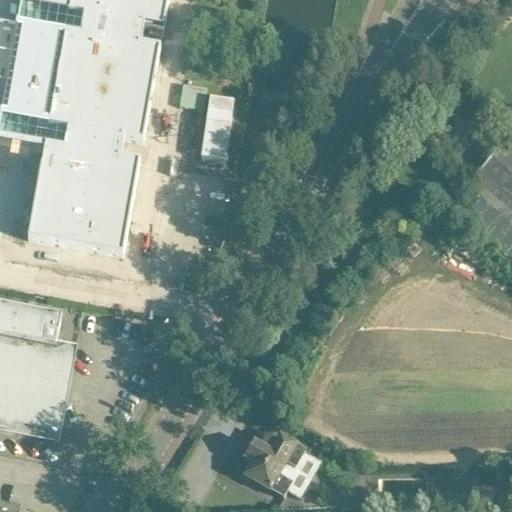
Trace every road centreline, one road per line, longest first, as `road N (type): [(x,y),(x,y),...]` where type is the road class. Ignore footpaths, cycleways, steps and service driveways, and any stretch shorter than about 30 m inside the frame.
road 1 (unclassified): [(129,492),(396,38)]
road 2 (unclassified): [(129,492),(0,468)]
